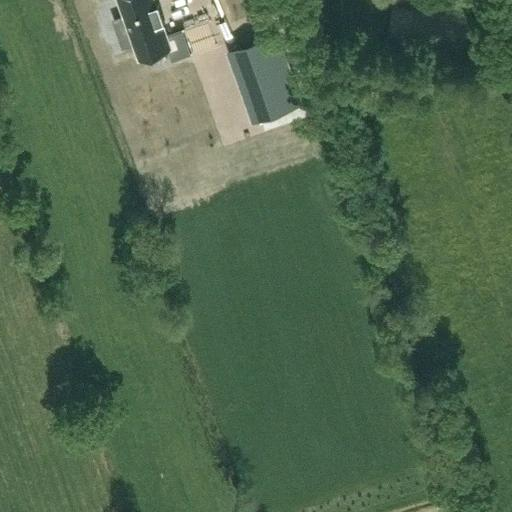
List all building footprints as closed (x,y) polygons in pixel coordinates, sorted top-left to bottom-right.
[(163,2),(162,0),(127,0),(132,12),(121,16),(131,43),(142,39),(148,55),(177,44),(181,55),(198,49),(189,26),(174,32),(169,19),(172,18),(166,1),(163,2)] [(304,103),(279,35),(236,50),(261,119),(304,103)] [(238,83),(224,87),(227,101),(242,98),(238,83)] [(138,175),(153,169),(142,140),(127,146),(138,175)] [(176,189),(194,182),(190,173),(173,180),(176,189)]
